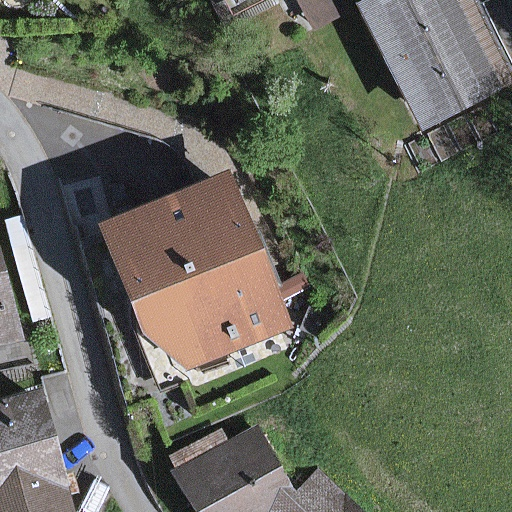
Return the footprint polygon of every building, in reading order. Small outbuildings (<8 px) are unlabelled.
[(466,0),(394,0),(380,6),(434,124),(508,90),(466,0)] [(320,326),(255,163),(116,218),(166,344),(200,374),(320,326)] [(0,359),(43,349),(12,217),(0,220),(0,359)] [(52,389),(0,403),(0,497),(76,477),(52,389)] [(214,511),(380,511),(329,463),(306,487),(271,424),(244,439),(238,426),(189,453),(197,466),(191,469),(214,511)] [(85,511),(76,477),(0,497),(0,511),(85,511)]
